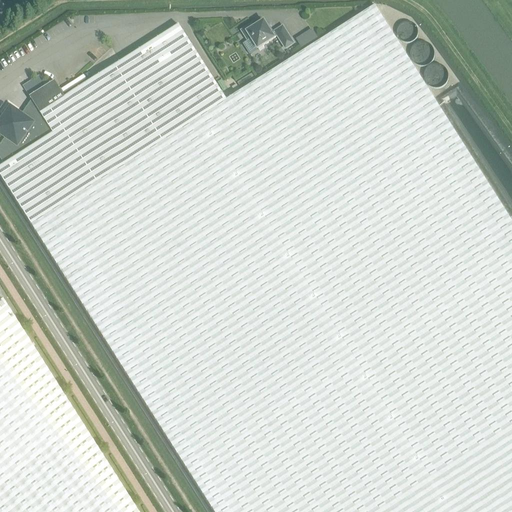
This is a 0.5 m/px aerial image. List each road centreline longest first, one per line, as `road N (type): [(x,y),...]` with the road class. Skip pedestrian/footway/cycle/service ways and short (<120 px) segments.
road 1 (unknown): [(192,511),(0,210)]
road 2 (secondary): [(0,241),(172,511)]
road 3 (unknown): [(404,0),(425,10),(511,131)]
